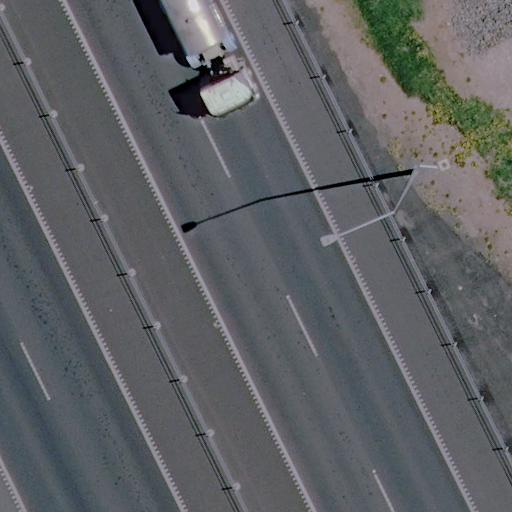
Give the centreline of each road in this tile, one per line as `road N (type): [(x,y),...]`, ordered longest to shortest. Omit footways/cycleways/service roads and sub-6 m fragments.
road 1 (motorway): [(175,0),(427,511)]
road 2 (motorway): [(126,511),(0,254)]
